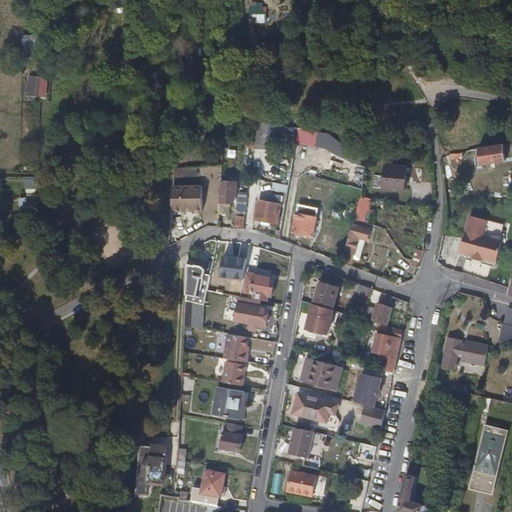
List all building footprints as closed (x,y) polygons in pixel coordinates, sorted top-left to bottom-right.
[(42,44),(28,44),(28,63),(42,63),(42,44)] [(208,62),(193,62),(193,71),(208,71),(208,62)] [(27,88),(26,95),(29,95),(29,98),(46,98),(47,81),(30,80),(30,88),(27,88)] [(267,121),(258,119),(257,128),(267,129),(267,121)] [(267,129),(257,128),(256,141),(255,141),(255,147),(265,148),(267,129)] [(508,164),(504,144),(482,147),(475,149),(477,165),(481,164),(482,168),(508,164)] [(386,164),(386,187),(407,187),(407,164),(386,164)] [(222,179),(220,203),(235,204),(236,183),(224,182),(224,179),(222,179)] [(287,194),(288,186),(274,183),(273,191),(287,194)] [(191,192),(184,192),(184,212),(203,212),(203,206),(203,193),(191,193),(191,192)] [(269,198),(268,203),(280,205),(281,197),(269,195),(269,198)] [(356,220),(368,222),(371,198),(359,197),(356,220)] [(268,203),(258,202),(257,201),(254,220),(277,224),(280,205),(268,203)] [(318,210),(298,205),(292,233),(313,237),(318,210)] [(238,207),(236,229),(243,230),(245,217),(242,217),(243,207),(238,207)] [(344,211),(335,209),(333,216),(342,219),(344,211)] [(502,224),(469,216),(459,256),(495,265),(501,241),(499,236),(502,224)] [(183,217),(172,218),(175,233),(184,232),(183,217)] [(355,223),(345,257),(363,262),(373,229),(355,223)] [(421,262),(423,251),(415,249),(413,261),(421,262)] [(197,265),(190,264),(188,293),(197,295),(202,296),(206,274),(207,271),(204,265),(198,264),(197,265)] [(212,275),(206,274),(202,296),(208,297),(210,290),(212,275)] [(223,278),(212,275),(210,290),(220,292),(223,278)] [(254,301),(268,303),(269,296),(273,297),(277,279),(267,277),(261,276),(257,275),(253,293),(256,293),(254,301)] [(318,297),(315,305),(335,311),(341,290),(323,283),(323,281),(320,280),(315,296),(318,297)] [(373,289),(360,285),(358,291),(364,294),(359,309),(366,311),(373,289)] [(254,301),(239,297),(234,322),(248,324),(247,328),(249,331),(254,332),(258,330),(258,326),(265,327),(269,312),(259,310),(260,302),(254,301)] [(381,325),(387,326),(393,309),(380,304),(378,310),(369,307),(365,320),(381,325)] [(335,311),(315,305),(308,329),(329,334),(335,311)] [(359,309),(357,317),(364,319),(366,311),(359,309)] [(511,309),(511,310),(507,326),(503,325),(500,340),(511,343),(511,309)] [(382,370),(395,374),(404,332),(387,326),(381,325),(374,354),(385,357),(382,370)] [(249,345),(251,337),(231,334),(227,359),(249,363),(251,353),(248,353),(249,345)] [(463,338),(451,334),(444,366),(458,369),(460,356),(463,356),(463,360),(487,365),(491,345),(468,339),(467,342),(463,341),(463,338)] [(338,392),(345,368),(309,358),(303,382),(338,392)] [(222,383),(244,387),(247,365),(225,362),(222,383)] [(362,374),(355,403),(375,408),(378,398),(379,398),(381,391),(380,390),(382,379),(362,374)] [(191,392),(193,382),(183,380),(181,389),(191,392)] [(245,420),(248,403),(244,401),(245,393),(219,389),(215,415),(245,420)] [(330,413),(335,414),(337,410),(332,403),(300,394),(294,413),(307,417),(327,423),(330,413)] [(340,423),(335,414),(330,413),(327,423),(326,427),(332,429),(339,427),(340,423)] [(305,421),(326,427),(327,423),(307,417),(305,421)] [(241,436),(243,426),(228,423),(225,438),(224,438),(222,449),(230,451),(236,452),(240,453),(243,437),(241,436)] [(472,483),(495,489),(510,433),(487,427),(472,483)] [(316,433),(296,428),(290,455),(309,459),(316,433)] [(169,449),(172,440),(163,437),(159,446),(169,449)] [(154,447),(142,446),(138,492),(149,493),(151,483),(163,484),(167,458),(165,458),(164,452),(154,450),(154,447)] [(376,468),(374,474),(386,478),(388,471),(376,468)] [(318,476),(294,470),(290,492),(315,496),(318,476)] [(272,471),(270,492),(284,493),(286,472),(272,471)] [(227,476),(208,473),(204,494),(222,498),(227,476)] [(430,511),(433,506),(435,495),(428,493),(426,501),(431,502),(430,506),(412,502),(417,478),(407,475),(401,496),(399,511),(430,511)] [(358,485),(368,487),(369,485),(355,482),(353,492),(357,492),(358,485)] [(354,505),(364,507),(368,487),(358,485),(357,492),(354,505)] [(173,490),(172,496),(180,497),(179,500),(194,502),(196,495),(173,490)]
